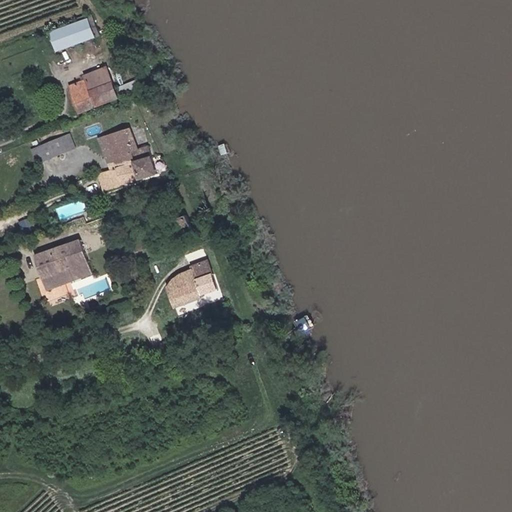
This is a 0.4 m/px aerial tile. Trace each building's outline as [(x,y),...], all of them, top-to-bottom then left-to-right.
[(58,52),(95,38),(89,20),(52,33),(58,52)] [(109,70),(89,78),(91,83),(73,89),(83,114),(120,99),(109,70)] [(150,148),(140,152),(132,130),(110,138),(121,168),(154,156),(152,151),(150,148)] [(72,135),(36,149),(42,164),(78,150),(72,135)] [(127,186),(161,175),(154,156),(121,168),(127,186)] [(125,187),(127,186),(121,168),(110,171),(114,181),(107,183),(112,196),(127,191),(125,187)] [(156,248),(196,232),(189,215),(175,220),(170,207),(127,222),(134,240),(150,234),(156,248)] [(32,220),(22,219),(21,227),(31,227),(32,220)] [(55,289),(96,274),(84,240),(42,255),(55,289)] [(207,301),(206,297),(222,291),(212,265),(178,277),(172,288),(176,297),(170,300),(175,313),(207,301)]
